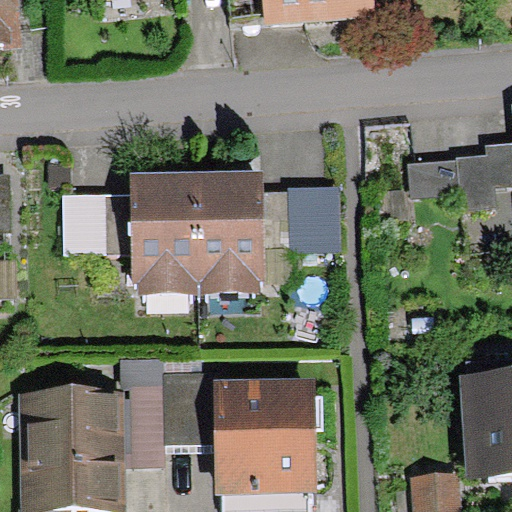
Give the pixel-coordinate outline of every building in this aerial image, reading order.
[(267,0),(270,27),(363,21),(361,0),(267,0)] [(511,116),(503,117),(511,248),(511,116)] [(281,192),(74,198),(76,265),(148,263),(149,301),(284,297),(281,192)] [(511,384),(444,388),(450,498),(511,494),(511,384)] [(325,511),(325,392),(236,392),(236,511),(325,511)] [(145,511),(145,398),(36,398),(35,511),(145,511)]
